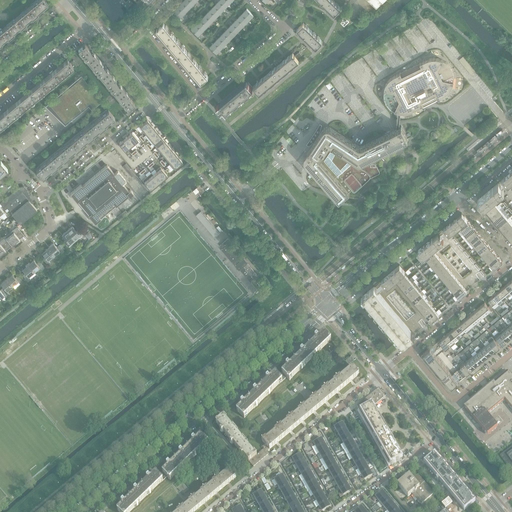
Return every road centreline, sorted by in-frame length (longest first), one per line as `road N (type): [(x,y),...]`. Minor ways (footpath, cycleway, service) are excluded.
road 1 (tertiary): [(321,303),(71,511)]
road 2 (tertiary): [(87,511),(328,311)]
road 3 (residential): [(383,372),(214,511)]
road 4 (residential): [(293,265),(174,123)]
road 5 (tertiary): [(332,307),(461,198)]
road 6 (tertiary): [(454,192),(325,299)]
road 7 (residential): [(40,194),(154,100)]
road 8 (residential): [(409,350),(452,399),(511,352)]
road 9 (residential): [(409,350),(511,262)]
road 10 (residential): [(340,511),(438,438)]
